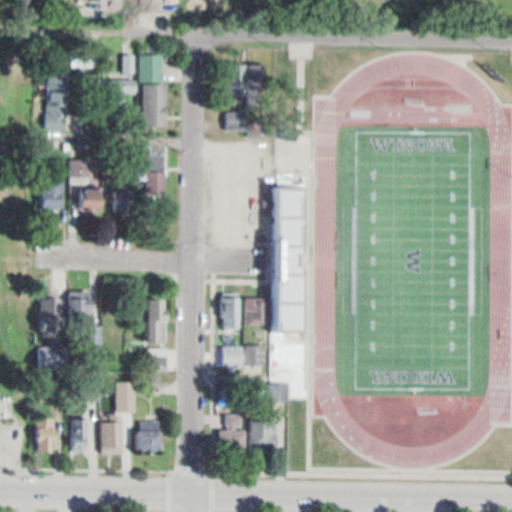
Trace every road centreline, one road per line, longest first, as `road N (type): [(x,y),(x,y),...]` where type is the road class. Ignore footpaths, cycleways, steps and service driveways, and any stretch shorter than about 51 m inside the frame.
road 1 (tertiary): [(511,502),(0,493)]
road 2 (tertiary): [(191,511),(196,37)]
road 3 (tertiary): [(196,37),(511,32)]
road 4 (residential): [(195,261),(40,261)]
road 5 (residential): [(195,144),(67,140)]
